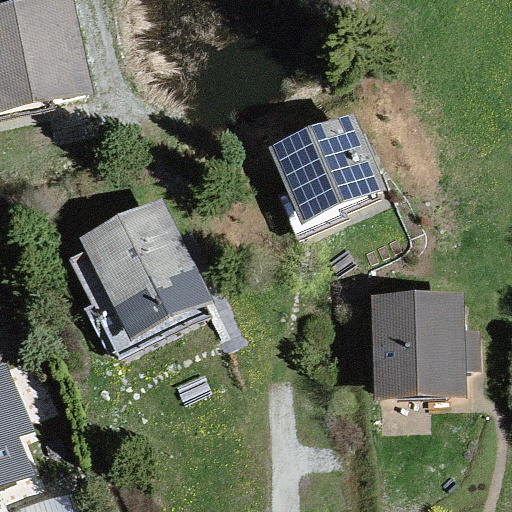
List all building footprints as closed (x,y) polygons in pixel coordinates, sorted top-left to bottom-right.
[(75,0),(9,0),(0,2),(0,115),(97,94),(75,0)] [(353,112),(269,146),(302,228),(386,194),(353,112)] [(170,204),(86,244),(135,346),(219,305),(170,204)] [(467,301),(375,303),(378,408),(470,405),(467,301)] [(0,496),(41,480),(26,442),(39,437),(10,366),(0,369),(0,496)]
